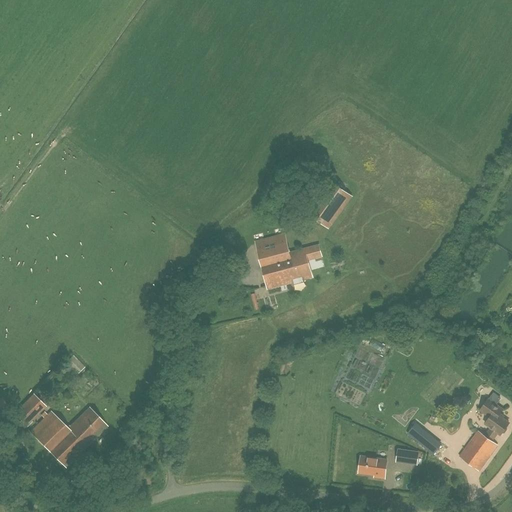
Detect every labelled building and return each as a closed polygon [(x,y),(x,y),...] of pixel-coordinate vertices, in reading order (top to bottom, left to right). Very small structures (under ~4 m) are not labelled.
[(305,212),(329,229),(353,196),(329,179),(305,212)] [(268,289),(312,278),(308,260),(322,257),(319,245),(290,253),(285,234),(255,242),(268,289)] [(193,298),(184,296),(182,305),(190,307),(193,298)] [(85,367),(73,355),(66,362),(78,374),(85,367)] [(25,427),(45,406),(34,395),(13,415),(25,427)] [(4,398),(0,399),(0,413),(8,411),(4,398)] [(491,428),(485,436),(478,431),(459,456),(479,471),(498,445),(492,441),(498,433),(501,435),(502,433),(504,433),(507,430),(506,427),(509,423),(499,416),(503,410),(488,399),(480,410),(490,417),(485,424),(491,428)] [(31,433),(66,468),(107,426),(89,408),(68,429),(51,412),(31,433)] [(418,422),(409,433),(434,456),(444,445),(418,422)] [(418,453),(398,450),(397,462),(417,464),(418,453)] [(375,474),(375,477),(384,479),(387,460),(361,457),(359,473),(368,474),(369,473),(375,474)]
